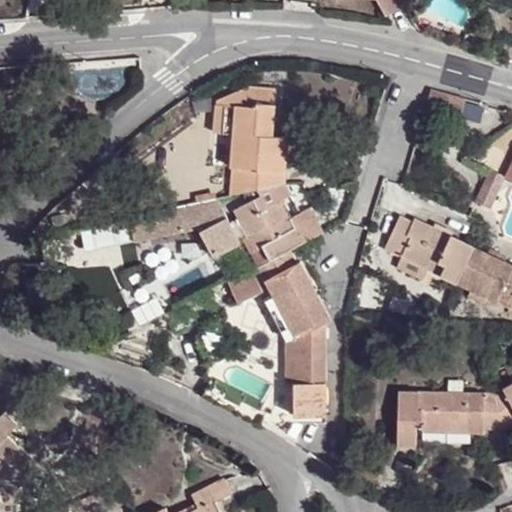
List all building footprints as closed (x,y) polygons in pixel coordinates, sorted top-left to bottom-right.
[(30,0),(30,12),(52,13),(52,0),(30,0)] [(379,0),(387,13),(407,3),(404,0),(379,0)] [(259,187),(289,181),(291,151),(274,149),(275,134),(277,101),(279,77),(252,76),(217,98),(215,130),(235,131),(233,164),(235,164),(250,165),(250,179),(260,180),(259,187)] [(424,111),(458,122),(466,98),(431,88),(424,111)] [(0,141),(5,142),(9,141),(9,113),(0,112),(0,141)] [(274,149),(291,151),(291,136),(275,134),(274,149)] [(250,165),(235,164),(233,193),(259,187),(260,180),(250,179),(250,165)] [(503,174),(489,167),(474,198),(488,205),(503,174)] [(295,192),(289,181),(259,187),(263,194),(236,208),(247,230),(256,247),(257,247),(265,261),(273,258),(293,248),(307,241),(300,225),(297,226),(292,228),(278,202),(295,192)] [(247,230),(240,217),(234,220),(221,196),(133,214),(138,238),(203,222),(219,252),(245,238),(242,232),(247,230)] [(92,211),(103,208),(101,198),(90,201),(92,211)] [(292,228),(297,226),(284,199),(278,202),(292,228)] [(444,271),(458,277),(474,242),(455,234),(437,225),(418,216),(415,220),(402,215),(387,244),(403,252),(429,264),(433,254),(442,258),(445,249),(453,252),(444,271)] [(437,225),(455,234),(456,229),(438,221),(437,225)] [(474,242),(458,277),(476,285),(484,265),(490,269),(487,276),(494,280),(489,291),(511,302),(511,259),(507,257),(500,254),(474,242)] [(293,248),(273,258),(265,261),(261,263),(278,298),(297,289),(299,294),(293,298),(296,305),(285,311),(297,332),(287,339),(288,384),(329,383),(328,322),(336,318),(321,293),(303,258),(299,261),(293,248)] [(429,264),(444,271),(453,252),(445,249),(442,258),(433,254),(429,264)] [(423,276),(429,264),(403,252),(397,265),(423,276)] [(303,258),(321,293),(329,289),(312,254),(303,258)] [(484,265),(476,285),(489,291),(494,280),(487,276),(490,269),(484,265)] [(254,267),(248,270),(234,277),(247,302),(268,291),(254,267)] [(228,280),(213,288),(216,295),(232,287),(228,280)] [(278,298),(285,311),(296,305),(293,298),(299,294),(297,289),(278,298)] [(511,382),(498,390),(507,425),(511,422),(511,382)] [(486,426),(507,425),(498,390),(400,389),(399,442),(417,442),(418,423),(424,423),(424,429),(486,431),(486,426)] [(0,417),(0,454),(1,455),(0,455),(0,466),(1,467),(0,467),(0,483),(10,494),(26,479),(29,482),(41,468),(8,435),(17,425),(5,413),(0,417)] [(221,511),(215,498),(231,491),(225,477),(192,493),(198,505),(185,511),(170,511),(168,507),(159,511),(221,511)]
